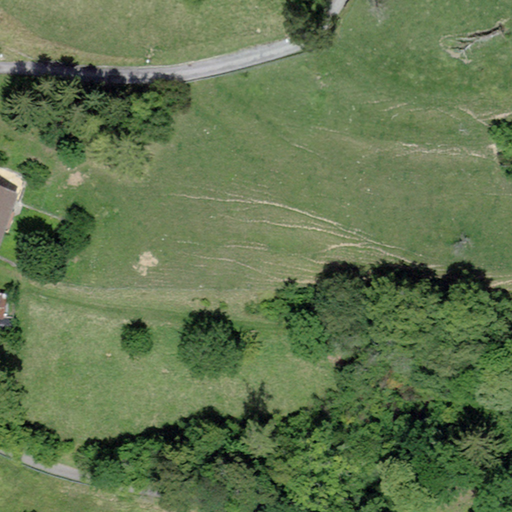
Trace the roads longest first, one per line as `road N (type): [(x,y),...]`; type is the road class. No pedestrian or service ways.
road 1 (unclassified): [(341,0),(298,43),(185,73),(0,66)]
road 2 (unclassified): [(0,444),(140,490),(286,511)]
